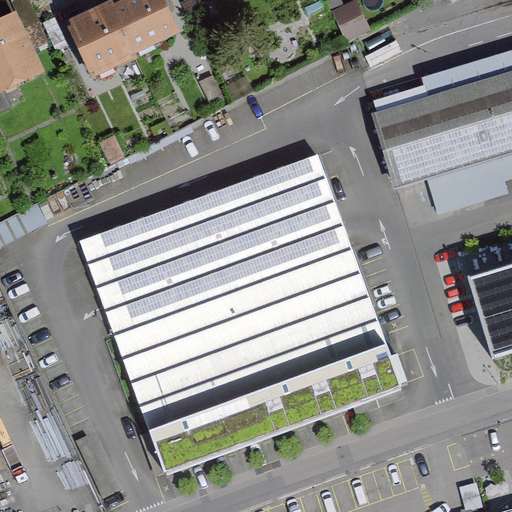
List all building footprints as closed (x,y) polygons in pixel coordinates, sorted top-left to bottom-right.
[(122,0),(107,7),(132,62),(176,42),(156,0),(122,0)] [(210,0),(183,0),(190,15),(212,5),(210,0)] [(356,5),(332,18),(346,45),(371,33),(356,5)] [(63,27),(89,82),(132,62),(107,7),(63,27)] [(13,17),(0,23),(0,101),(44,81),(13,17)] [(511,74),(373,115),(398,193),(511,158),(511,74)] [(319,160),(79,247),(100,306),(164,482),(405,395),(343,226),(319,160)] [(511,361),(511,258),(449,278),(477,371),(511,361)]
